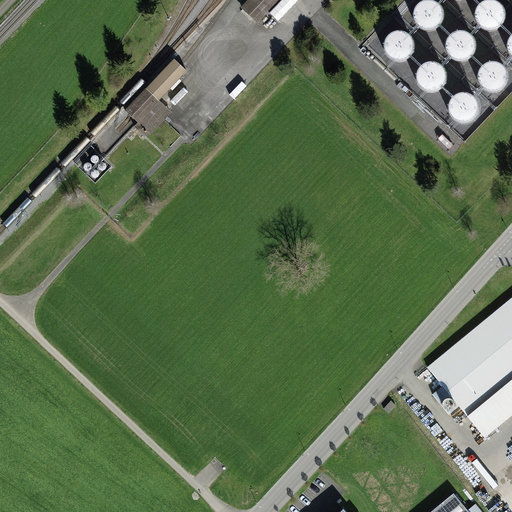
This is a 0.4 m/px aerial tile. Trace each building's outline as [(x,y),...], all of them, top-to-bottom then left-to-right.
[(244,0),(240,6),(258,23),(280,0),(244,0)] [(429,28),(441,23),(446,12),(441,0),(417,0),(413,12),(418,23),(429,28)] [(491,24),(503,19),(508,8),(504,0),(478,0),(475,8),(480,19),(491,24)] [(398,60),(410,55),(415,43),(410,32),(398,27),(387,32),(382,43),(387,55),(398,60)] [(462,60),(473,55),(478,44),(473,32),(462,27),(450,32),(445,44),(450,55),(462,60)] [(431,89),(443,84),(448,73),(443,61),(431,57),(420,61),(415,73),(420,84),(431,89)] [(495,90),(506,86),(511,74),(506,63),(495,58),(483,63),(478,74),(483,86),(495,90)] [(174,60),(126,110),(132,115),(150,133),(170,112),(157,100),(186,71),(180,65),(174,60)] [(463,122),(475,117),(479,106),(475,94),(463,89),(451,94),(447,106),(451,117),(463,122)] [(511,298),(428,368),(468,416),(511,380),(511,298)] [(471,511),(457,495),(437,511),(471,511)]
